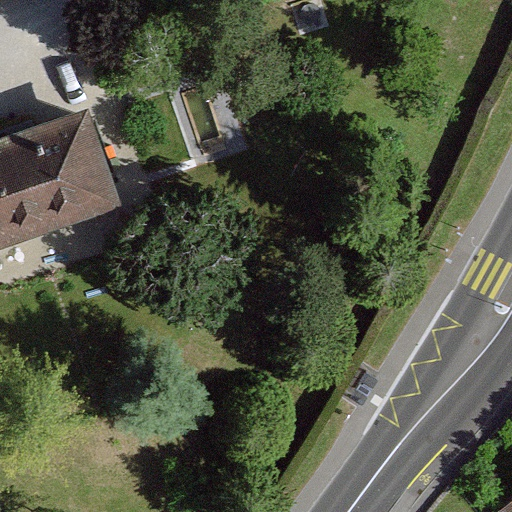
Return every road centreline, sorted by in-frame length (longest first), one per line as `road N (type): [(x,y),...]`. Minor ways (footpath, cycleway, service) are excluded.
road 1 (secondary): [(511,284),(350,511)]
road 2 (unknown): [(130,0),(44,25),(0,67)]
